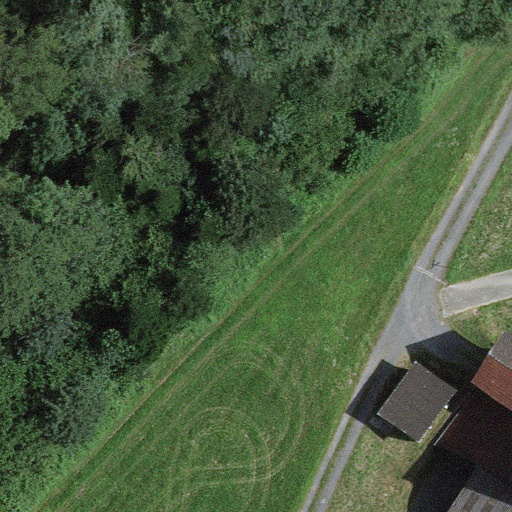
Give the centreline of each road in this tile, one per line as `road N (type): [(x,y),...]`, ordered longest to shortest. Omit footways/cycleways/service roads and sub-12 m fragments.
road 1 (track): [(314,511),(424,275)]
road 2 (track): [(424,275),(511,114)]
